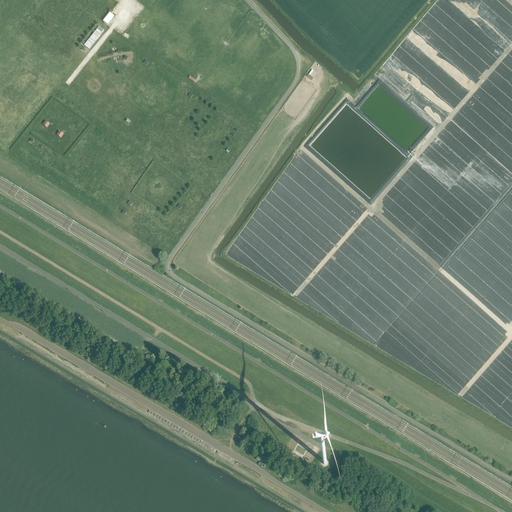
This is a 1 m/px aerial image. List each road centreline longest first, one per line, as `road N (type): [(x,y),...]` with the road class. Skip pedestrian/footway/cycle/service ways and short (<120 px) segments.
road 1 (unknown): [(511,476),(173,273),(170,262),(301,72),(294,46),(248,0)]
road 2 (track): [(244,380),(0,231)]
